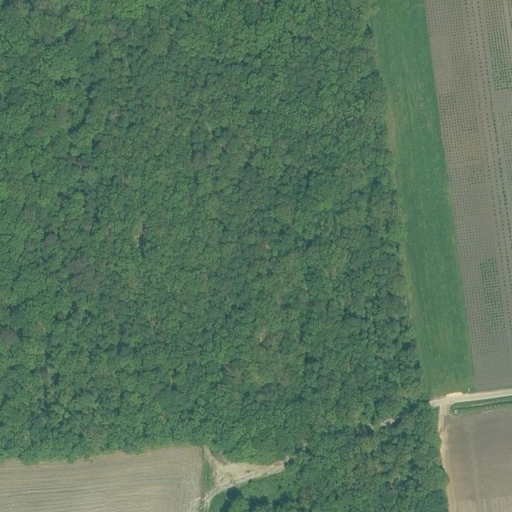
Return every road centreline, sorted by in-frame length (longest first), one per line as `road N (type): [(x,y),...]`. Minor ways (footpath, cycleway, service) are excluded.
road 1 (track): [(229,371),(137,373),(0,361)]
road 2 (track): [(279,463),(428,406)]
road 3 (track): [(229,371),(208,441),(218,452),(279,463)]
